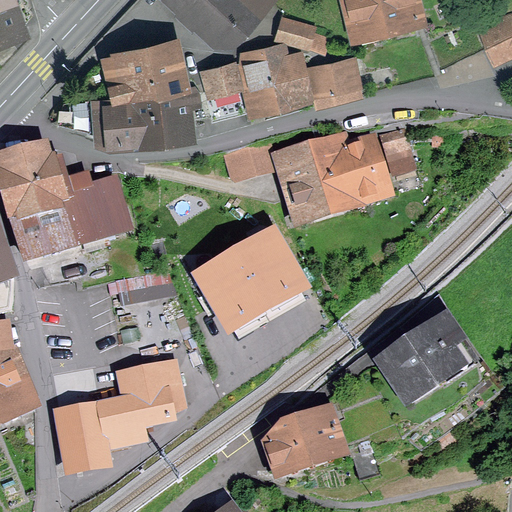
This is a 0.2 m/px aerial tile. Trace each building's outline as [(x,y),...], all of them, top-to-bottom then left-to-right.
[(0,0),(0,34),(24,27),(14,0),(0,0)] [(179,0),(220,40),(229,40),(266,0),(179,0)] [(351,0),(359,31),(415,18),(410,0),(351,0)] [(478,26),(495,61),(511,52),(511,13),(511,14),(478,26)] [(308,46),(308,48),(322,52),(326,39),(311,35),(314,27),(284,19),(279,37),(308,46)] [(122,84),(111,86),(113,98),(134,97),(159,93),(159,95),(170,93),(169,90),(185,88),(175,44),(115,58),(122,84)] [(260,112),(258,106),(308,94),(303,72),(294,74),(290,57),(286,58),(284,48),(275,50),(275,49),(249,54),(251,59),(245,60),(252,87),(244,89),(250,114),(260,112)] [(320,90),(323,103),(359,94),(353,61),(312,70),(317,91),(320,90)] [(212,80),(211,93),(242,85),(236,62),(203,70),(205,80),(212,80)] [(192,94),(191,87),(185,88),(169,90),(170,93),(159,95),(159,93),(134,97),(139,141),(189,135),(186,104),(200,102),(199,94),(192,94)] [(204,95),(211,119),(242,111),(236,87),(204,95)] [(96,139),(109,144),(139,141),(134,97),(113,98),(93,100),(96,139)] [(63,103),(58,124),(90,132),(87,100),(63,103)] [(385,135),(396,174),(413,169),(402,130),(385,135)] [(348,152),(344,140),(321,147),(339,208),(386,193),(372,145),(348,152)] [(224,155),(231,180),(274,168),(267,143),(224,155)] [(17,217),(12,218),(24,259),(127,228),(114,182),(67,197),(62,184),(67,182),(60,158),(47,161),(43,147),(0,158),(17,217)] [(276,161),(294,221),(339,208),(321,147),(276,161)] [(0,229),(0,278),(14,273),(1,230),(0,229)] [(254,339),(324,299),(294,247),(224,287),(254,339)] [(175,295),(174,271),(121,273),(122,298),(175,295)] [(207,336),(218,359),(249,346),(238,322),(207,336)] [(442,376),(446,381),(472,364),(445,323),(385,363),(409,398),(442,376)] [(0,418),(35,404),(18,362),(2,369),(0,364),(0,418)] [(169,417),(182,409),(173,364),(121,375),(127,402),(60,415),(70,473),(108,467),(105,449),(142,441),(140,432),(152,430),(150,424),(170,420),(169,417)] [(279,467),(280,471),(338,451),(326,415),(284,430),(272,445),(273,448),(263,452),(270,471),(279,467)] [(352,453),(360,482),(379,476),(371,448),(352,453)]
